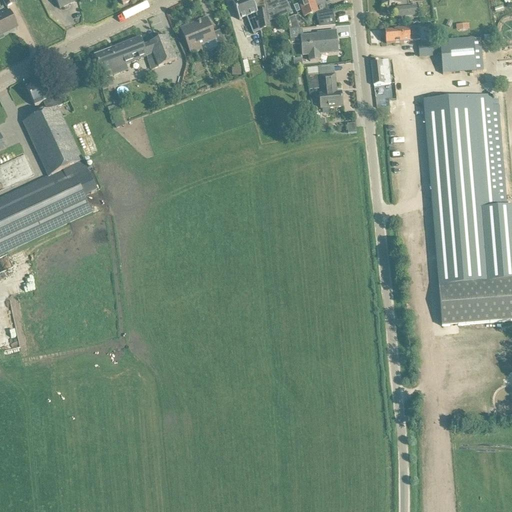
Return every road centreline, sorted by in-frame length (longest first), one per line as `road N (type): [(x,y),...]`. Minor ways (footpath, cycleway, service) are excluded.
road 1 (unclassified): [(402,511),(356,0)]
road 2 (tertiary): [(0,83),(169,0)]
